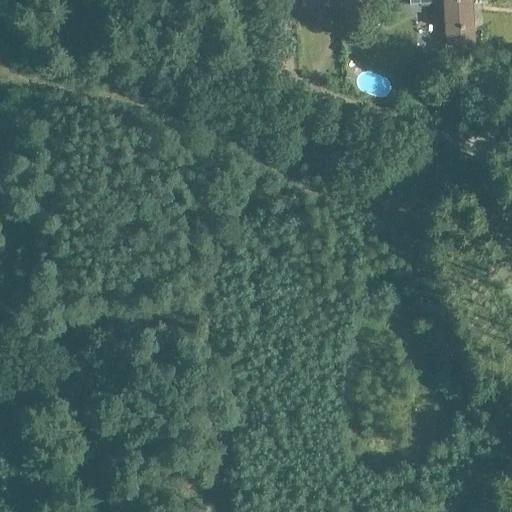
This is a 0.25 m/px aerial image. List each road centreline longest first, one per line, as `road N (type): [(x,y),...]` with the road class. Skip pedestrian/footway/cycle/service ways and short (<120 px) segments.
road 1 (track): [(0,78),(175,116),(337,201),(370,206),(480,143)]
road 2 (unclassified): [(308,0),(312,92),(467,143),(511,124)]
